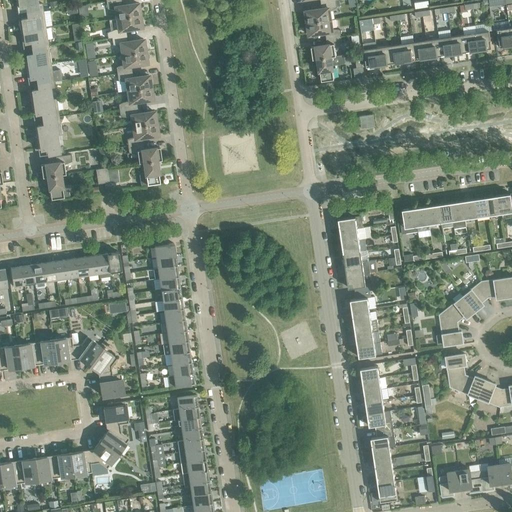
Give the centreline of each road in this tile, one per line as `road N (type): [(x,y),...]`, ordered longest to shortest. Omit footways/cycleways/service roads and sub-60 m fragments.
road 1 (tertiary): [(358,511),(311,192)]
road 2 (residential): [(233,511),(187,211)]
road 3 (residential): [(300,114),(511,80)]
road 4 (residential): [(0,444),(77,433),(85,424),(81,385),(72,378),(0,389)]
road 5 (residential): [(156,0),(187,211)]
road 6 (tertiary): [(311,192),(511,162)]
road 7 (residential): [(30,234),(0,48)]
road 8 (tertiary): [(30,234),(187,211)]
road 9 (tertiary): [(187,211),(311,192)]
